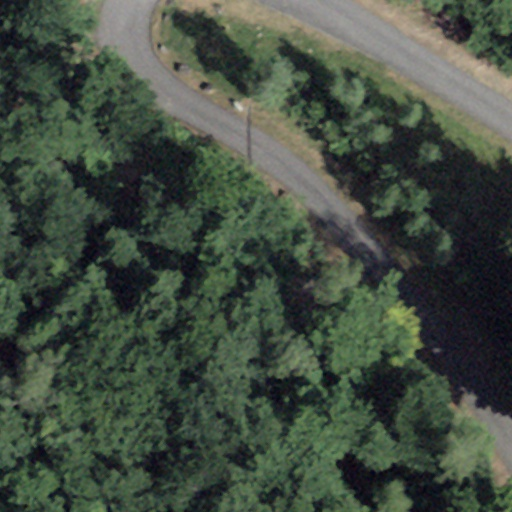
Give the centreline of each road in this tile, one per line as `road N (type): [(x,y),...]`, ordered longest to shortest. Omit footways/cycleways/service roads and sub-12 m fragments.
road 1 (unclassified): [(120,0),(114,21),(125,50),(313,189),(511,442)]
road 2 (unclassified): [(511,123),(306,0)]
